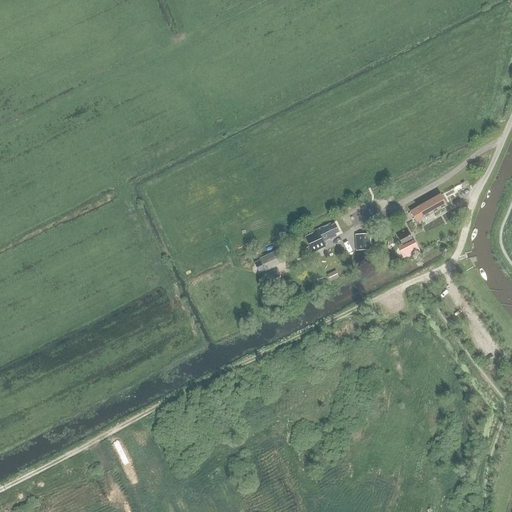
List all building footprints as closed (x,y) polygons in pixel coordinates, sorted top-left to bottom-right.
[(440,195),(411,210),(415,218),(422,214),(424,218),(446,206),(440,195)] [(313,235),(307,238),(314,253),(322,249),(325,247),(323,243),(336,237),(335,235),(339,233),(335,224),(331,226),(330,224),(312,233),(313,235)] [(409,233),(399,238),(401,243),(412,238),(409,233)] [(369,234),(357,235),(358,251),(370,250),(369,234)] [(414,241),(403,247),(409,258),(420,252),(414,241)] [(281,248),(260,258),(265,270),(287,260),(281,248)] [(336,272),(327,276),(330,281),(339,277),(336,272)]
